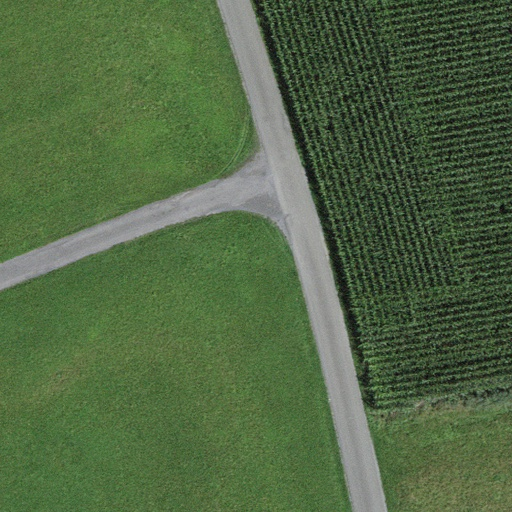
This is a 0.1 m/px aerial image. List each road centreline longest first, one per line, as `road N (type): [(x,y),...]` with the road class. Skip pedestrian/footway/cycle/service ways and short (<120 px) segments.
road 1 (residential): [(237,0),(299,185),(360,511)]
road 2 (track): [(0,287),(84,252),(299,185)]
